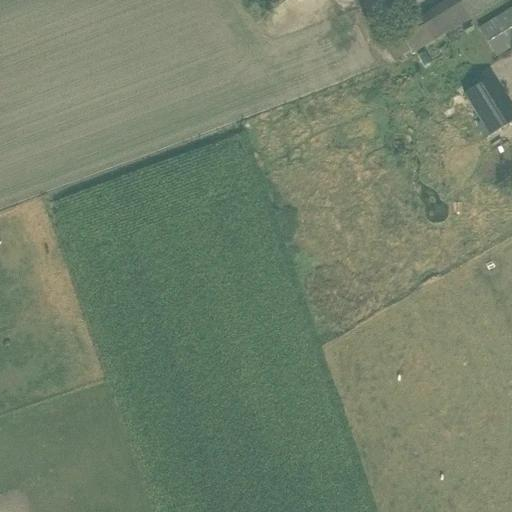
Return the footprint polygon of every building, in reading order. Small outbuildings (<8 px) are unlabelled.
[(258,0),(270,16),(293,0),(258,0)] [(362,0),(374,33),(393,27),(383,0),(362,0)] [(456,0),(385,45),(397,66),(501,0),(456,0)] [(511,10),(452,48),(469,76),(511,48),(511,10)] [(511,110),(492,79),(464,97),(491,139),(511,126),(511,110)] [(134,511),(118,455),(54,473),(65,511),(134,511)] [(41,511),(35,487),(0,497),(0,511),(41,511)]
